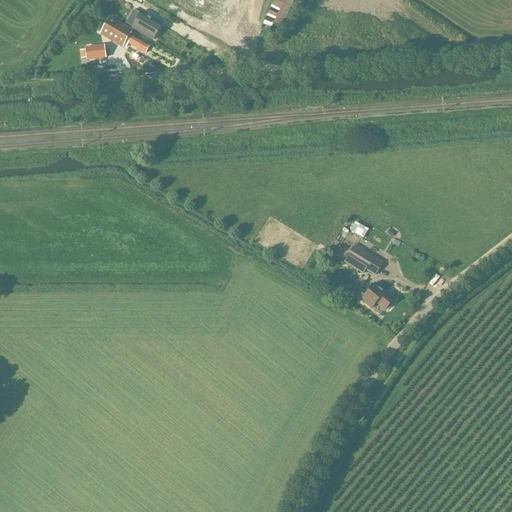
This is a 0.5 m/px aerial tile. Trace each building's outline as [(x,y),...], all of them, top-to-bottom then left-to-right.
[(180,0),(179,4),(190,10),(195,0),(180,0)] [(289,0),(274,0),(262,28),(279,35),(294,2),(289,0)] [(142,12),(136,21),(132,28),(153,41),(158,33),(162,24),(142,12)] [(110,20),(103,34),(123,47),(126,48),(129,43),(146,52),(150,45),(131,34),(131,32),(110,20)] [(105,46),(87,48),(88,61),(107,58),(105,46)] [(351,230),(365,238),(370,228),(356,221),(351,230)] [(383,262),(355,245),(344,263),(363,274),(366,270),(375,275),(383,262)] [(364,290),(358,298),(372,309),(377,303),(386,310),(387,308),(390,309),(394,304),(393,302),(395,300),(375,284),(367,293),(364,290)]
